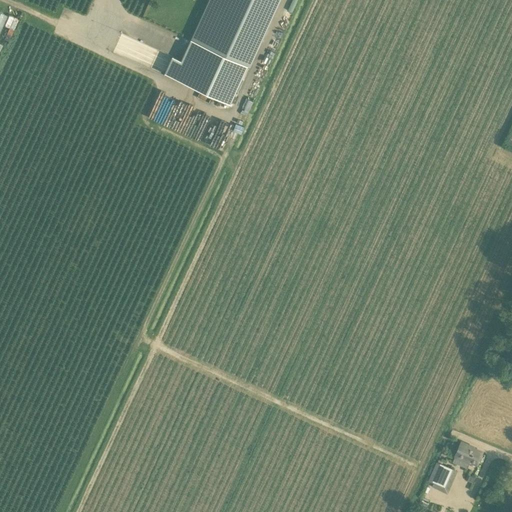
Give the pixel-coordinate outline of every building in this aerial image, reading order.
[(230,104),(277,0),(209,0),(174,78),(230,104)] [(9,14),(4,25),(15,30),(20,19),(9,14)] [(9,41),(13,30),(8,28),(4,39),(9,41)] [(461,443),(454,460),(464,465),(467,459),(477,464),(482,452),(461,443)] [(441,463),(432,482),(445,488),(453,468),(441,463)]
